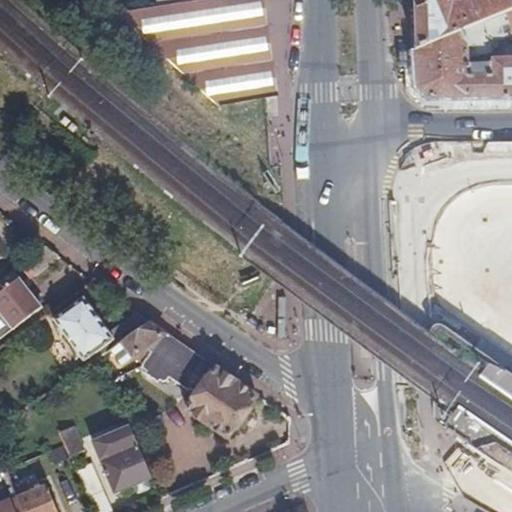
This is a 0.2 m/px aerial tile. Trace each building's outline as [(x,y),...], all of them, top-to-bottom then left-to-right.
[(267,7),(266,0),(190,0),(119,11),(219,104),(264,96),(278,94),(271,40),(267,7)] [(416,0),(417,23),(419,52),(507,16),(511,13),(511,0),(473,0),(456,7),(452,0),(416,0)] [(430,101),(511,100),(511,62),(493,63),(493,68),(486,68),(471,69),(470,60),(492,57),(491,51),(499,50),(498,44),(504,43),(504,41),(508,39),(509,42),(511,41),(511,33),(507,16),(419,52),(419,74),(420,92),(430,101)] [(37,276),(61,258),(46,247),(27,263),(37,276)] [(21,281),(14,273),(0,283),(0,341),(43,308),(21,280),(21,281)] [(511,320),(467,293),(452,317),(511,353),(511,320)] [(286,297),(279,297),(279,338),(287,338),(286,297)] [(101,360),(124,344),(151,324),(137,314),(110,334),(85,300),(56,321),(86,361),(88,360),(92,366),(101,360)] [(147,350),(167,335),(151,324),(124,344),(135,359),(147,350)] [(511,376),(434,324),(433,423),(438,426),(463,444),(452,466),(511,504),(511,376)] [(167,335),(147,350),(153,354),(144,367),(146,370),(148,373),(147,375),(160,382),(161,381),(165,382),(168,381),(171,378),(190,391),(191,389),(209,364),(167,335)] [(209,364),(191,389),(200,395),(189,412),(229,439),(259,397),(209,364)] [(71,381),(81,374),(77,368),(67,375),(71,381)] [(62,435),(72,458),(85,452),(76,429),(62,435)] [(116,496),(153,481),(132,432),(96,448),(116,496)] [(78,471),(95,511),(115,511),(94,464),(78,471)] [(0,507),(0,511),(24,511),(19,499),(7,473),(0,475),(0,488),(7,504),(0,507)] [(19,499),(24,511),(58,511),(48,487),(19,499)]
